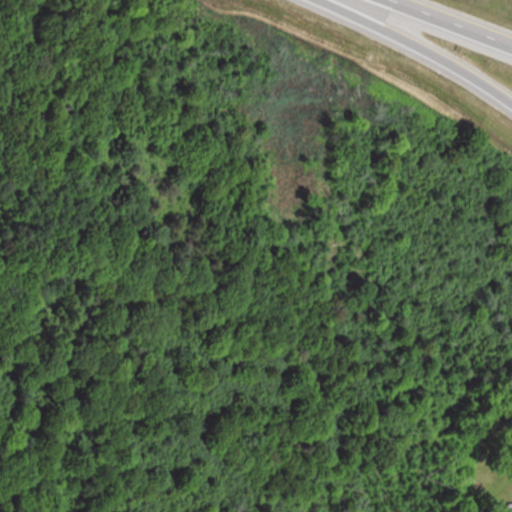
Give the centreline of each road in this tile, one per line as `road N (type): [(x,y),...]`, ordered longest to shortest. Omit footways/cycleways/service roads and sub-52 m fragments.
road 1 (motorway): [(317,0),(511,108)]
road 2 (motorway): [(383,0),(511,48)]
